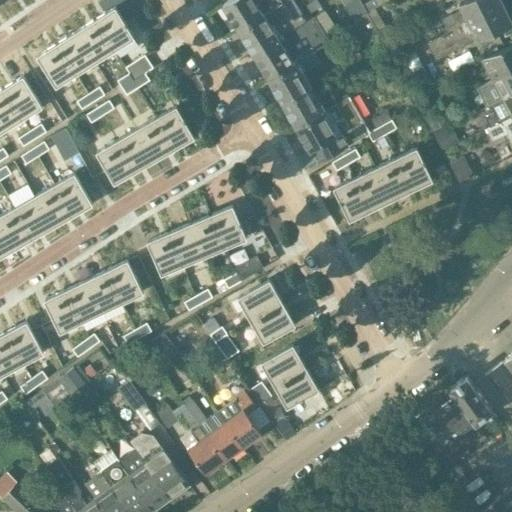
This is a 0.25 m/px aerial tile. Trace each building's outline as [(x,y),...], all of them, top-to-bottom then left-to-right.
[(222,0),(239,28),(265,11),(284,0),(283,0),(222,0)] [(284,0),(265,11),(239,28),(255,52),(280,36),(306,21),(302,13),(294,18),(284,0)] [(311,11),(321,5),(318,0),(314,0),(307,4),(311,11)] [(360,0),(352,0),(344,5),(352,20),(368,11),(380,4),(377,0),(369,0),(363,4),(360,0)] [(453,12),(443,17),(449,29),(427,40),(435,56),(462,43),(463,44),(465,43),(467,48),(480,42),(478,37),(511,21),(511,19),(502,0),(464,0),(460,2),(462,6),(452,11),(453,12)] [(116,6),(96,18),(115,48),(134,36),(127,24),(128,23),(126,20),(125,21),(116,6)] [(368,11),(352,20),(363,40),(378,30),(368,11)] [(306,21),(280,36),(255,52),(269,75),(299,58),(328,42),(313,16),(306,21)] [(96,18),(77,30),(96,60),(115,48),(96,18)] [(77,30),(57,42),(76,72),(96,60),(77,30)] [(57,42),(38,54),(57,84),(76,72),(57,42)] [(511,44),(483,59),(488,69),(492,77),(511,67),(511,44)] [(314,50),(299,58),(269,75),(283,100),(313,82),(306,69),(321,61),(314,50)] [(145,53),(126,66),(130,71),(134,78),(145,72),(153,66),(145,53)] [(502,96),(511,90),(511,67),(492,77),(497,86),(502,96)] [(130,71),(118,79),(121,84),(122,86),(134,78),(130,71)] [(145,72),(134,78),(139,86),(150,79),(145,72)] [(24,74),(4,87),(23,117),(42,105),(24,74)] [(134,78),(122,86),(124,89),(127,93),(139,86),(134,78)] [(297,125),(328,106),(313,82),(283,100),(297,125)] [(100,85),(88,92),(94,100),(105,93),(100,85)] [(4,87),(0,89),(0,122),(4,129),(23,117),(4,87)] [(511,90),(502,96),(489,102),(494,111),(485,116),(490,124),(511,113),(511,90)] [(88,92),(77,99),(82,108),(94,100),(88,92)] [(348,95),(328,106),(297,125),(311,149),(312,148),(320,160),(369,131),(348,95)] [(110,98),(98,106),(103,114),(115,106),(110,98)] [(177,105),(157,116),(174,147),(194,136),(185,120),(186,120),(184,117),(177,105)] [(98,106),(86,113),(92,121),(103,114),(98,106)] [(430,108),(423,112),(432,130),(440,127),(430,108)] [(387,110),(373,118),(377,126),(379,124),(391,118),(387,110)] [(511,113),(490,124),(486,126),(492,137),(506,130),(511,139),(511,138),(511,113)] [(157,116),(137,127),(155,158),(174,147),(157,116)] [(391,118),(379,124),(384,133),(396,126),(391,118)] [(42,122),(30,129),(35,137),(47,130),(42,122)] [(448,123),(433,130),(442,148),(457,141),(448,123)] [(369,131),(368,131),(373,140),(384,133),(379,124),(377,126),(369,131)] [(56,132),(52,134),(52,135),(65,159),(79,151),(66,127),(56,132)] [(137,127),(117,139),(135,170),(155,158),(137,127)] [(30,129),(19,136),(24,145),(35,137),(30,129)] [(117,139),(97,150),(115,181),(135,170),(117,139)] [(45,140),(33,147),(38,155),(50,148),(45,140)] [(4,146),(0,148),(0,159),(9,154),(4,146)] [(417,146),(396,156),(412,188),(432,178),(417,146)] [(33,147),(22,154),(27,162),(38,155),(33,147)] [(356,147),(344,154),(349,162),(361,155),(356,147)] [(344,154),(332,160),(337,169),(349,162),(344,154)] [(396,156),(376,166),(391,198),(412,188),(396,156)] [(471,175),(461,156),(449,162),(458,181),(471,175)] [(7,164),(0,167),(0,178),(0,179),(12,172),(7,164)] [(376,166),(355,176),(371,208),(391,198),(376,166)] [(75,172),(55,183),(73,214),(92,203),(75,172)] [(511,173),(501,178),(504,186),(511,182),(511,173)] [(355,176),(334,186),(341,198),(340,199),(342,202),(350,218),(371,208),(355,176)] [(55,183),(35,194),(53,225),(73,214),(55,183)] [(35,194),(16,205),(33,236),(53,225),(35,194)] [(233,204),(212,213),(225,245),(247,237),(241,223),(242,223),(240,220),(233,204)] [(16,205),(0,214),(0,223),(13,248),(33,236),(16,205)] [(212,213),(191,222),(204,254),(225,245),(212,213)] [(191,222),(169,230),(183,263),(204,254),(191,222)] [(0,223),(0,255),(13,248),(0,223)] [(169,230),(148,239),(162,272),(183,263),(169,230)] [(257,253),(234,266),(237,271),(242,279),(264,267),(257,253)] [(128,258),(107,268),(122,300),(143,290),(128,258)] [(107,268),(86,278),(102,310),(122,300),(107,268)] [(237,271),(224,278),(229,287),(242,279),(237,271)] [(270,277),(239,295),(252,317),(283,300),(270,277)] [(86,278),(66,288),(81,320),(102,310),(86,278)] [(208,287),(196,293),(201,302),(213,295),(208,287)] [(66,288),(45,298),(61,330),(81,320),(66,288)] [(196,293),(184,300),(189,309),(201,302),(196,293)] [(283,300),(252,317),(264,340),(295,322),(283,300)] [(27,319),(7,330),(24,362),(43,351),(27,319)] [(147,321),(135,327),(140,336),(152,329),(147,321)] [(223,324),(210,333),(216,342),(228,333),(227,332),(223,324)] [(135,327),(123,334),(128,343),(140,336),(135,327)] [(7,330),(0,333),(0,365),(4,372),(24,362),(7,330)] [(95,331),(84,339),(89,347),(100,339),(95,331)] [(158,349),(171,340),(164,331),(152,340),(158,349)] [(216,342),(219,347),(224,353),(236,344),(228,333),(216,342)] [(84,339),(73,347),(78,355),(89,347),(84,339)] [(293,342),(262,360),(275,382),(306,365),(293,342)] [(227,358),(224,353),(219,347),(211,352),(219,363),(227,358)] [(306,365),(275,382),(288,405),(300,398),(301,399),(304,397),(303,396),(319,387),(306,365)] [(91,389),(74,366),(59,376),(67,387),(76,399),(91,389)] [(43,369),(32,377),(37,385),(48,377),(43,369)] [(467,374),(450,387),(456,394),(448,400),(468,428),(476,422),(477,423),(488,414),(498,427),(503,423),(467,374)] [(67,387),(59,376),(43,388),(51,398),(67,387)] [(32,377),(21,385),(26,392),(37,385),(32,377)] [(129,379),(118,387),(134,411),(146,403),(129,379)] [(249,388),(255,396),(266,388),(260,381),(249,388)] [(238,400),(219,413),(243,445),(262,431),(248,412),(257,405),(244,387),(234,394),(238,400)] [(282,411),(266,388),(255,396),(271,419),(282,411)] [(25,400),(31,409),(44,400),(37,391),(25,400)] [(443,446),(468,428),(448,400),(423,419),(443,446)] [(193,401),(186,406),(224,459),(243,445),(219,413),(208,421),(193,401)] [(168,402),(157,410),(169,426),(180,419),(168,402)] [(205,472),(215,465),(224,459),(186,406),(178,412),(198,439),(187,447),(205,472)] [(286,421),(279,426),(286,437),(294,432),(286,421)] [(131,439),(135,445),(171,496),(189,483),(163,447),(157,452),(141,431),(131,439)] [(135,445),(118,458),(154,508),(171,496),(135,445)] [(67,494),(79,511),(105,511),(95,496),(86,503),(78,493),(82,490),(59,458),(47,466),(55,477),(67,494)] [(118,458),(101,470),(131,511),(149,511),(154,508),(118,458)] [(454,476),(463,469),(458,462),(449,469),(454,476)] [(105,511),(131,511),(101,470),(84,482),(95,496),(105,511)] [(79,511),(67,494),(55,477),(42,486),(56,505),(58,504),(63,511),(79,511)] [(46,511),(17,483),(2,498),(16,511),(46,511)] [(511,511),(511,489),(481,511),(511,511)]
